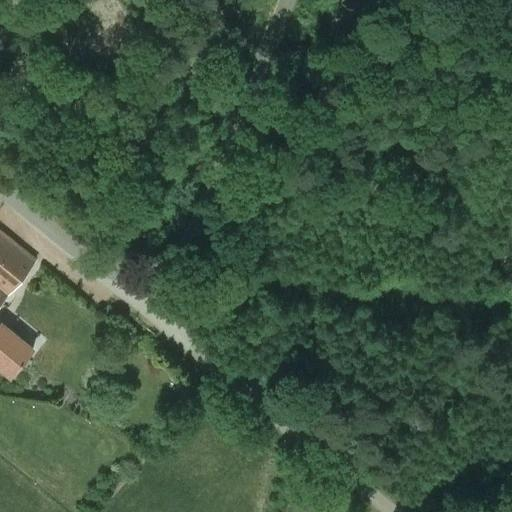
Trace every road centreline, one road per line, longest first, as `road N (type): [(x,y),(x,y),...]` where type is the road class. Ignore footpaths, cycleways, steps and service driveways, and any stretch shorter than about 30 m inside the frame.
road 1 (track): [(183,276),(511,288)]
road 2 (unclassified): [(183,276),(290,0)]
road 3 (unclassified): [(393,511),(190,341)]
road 4 (unclassified): [(104,276),(0,191)]
